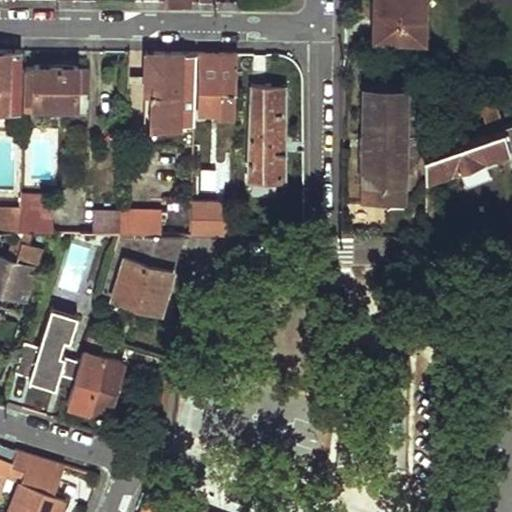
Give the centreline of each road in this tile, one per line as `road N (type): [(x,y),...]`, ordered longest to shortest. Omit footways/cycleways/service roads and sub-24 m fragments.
road 1 (residential): [(317,28),(0,23)]
road 2 (residential): [(317,28),(323,194)]
road 3 (residential): [(0,422),(131,463)]
road 4 (residential): [(504,511),(511,384)]
